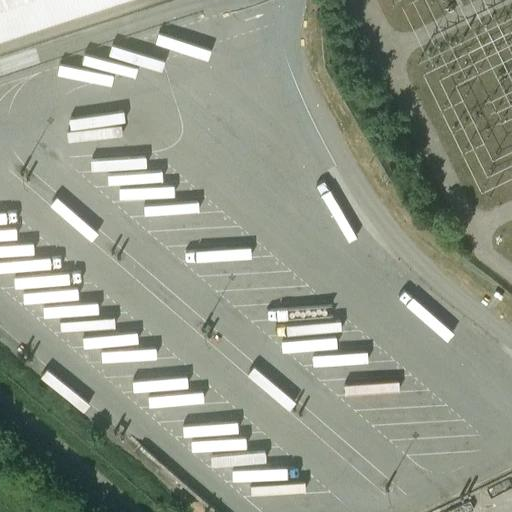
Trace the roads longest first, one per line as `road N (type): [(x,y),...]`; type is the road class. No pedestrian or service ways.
road 1 (unknown): [(511,412),(453,370),(400,312),(282,210),(163,77),(137,65),(100,65),(20,108)]
road 2 (unknown): [(20,108),(62,179),(430,489)]
road 3 (unknown): [(0,170),(17,197),(375,511)]
road 4 (unknown): [(511,345),(404,257),(348,185),(292,45),(294,0)]
road 5 (unknown): [(0,305),(248,511)]
road 6 (unknown): [(226,0),(0,63)]
road 7 (unclassified): [(134,511),(0,396)]
